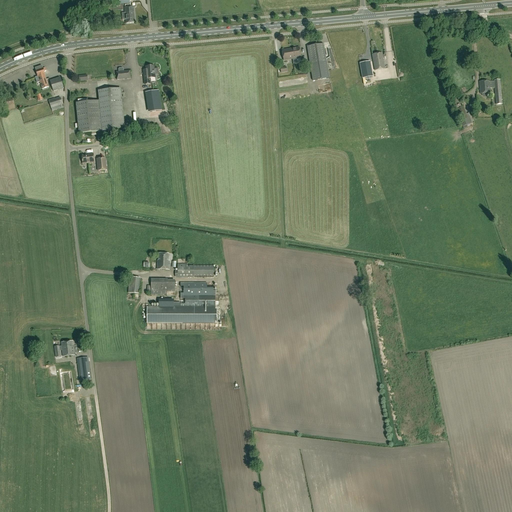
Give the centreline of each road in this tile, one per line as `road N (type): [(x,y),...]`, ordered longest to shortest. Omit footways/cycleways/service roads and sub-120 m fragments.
road 1 (unclassified): [(97,379),(70,150),(69,45)]
road 2 (secondary): [(69,45),(363,16)]
road 3 (secondary): [(363,16),(483,5)]
